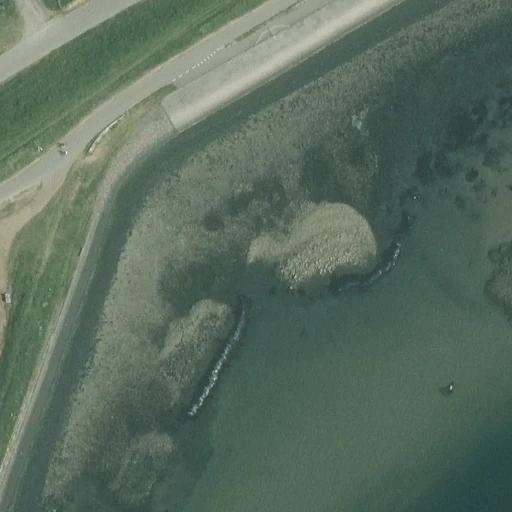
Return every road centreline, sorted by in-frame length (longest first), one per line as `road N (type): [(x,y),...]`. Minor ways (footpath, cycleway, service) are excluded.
road 1 (unclassified): [(0,195),(40,172),(88,127),(290,0)]
road 2 (unclassified): [(0,75),(123,0)]
